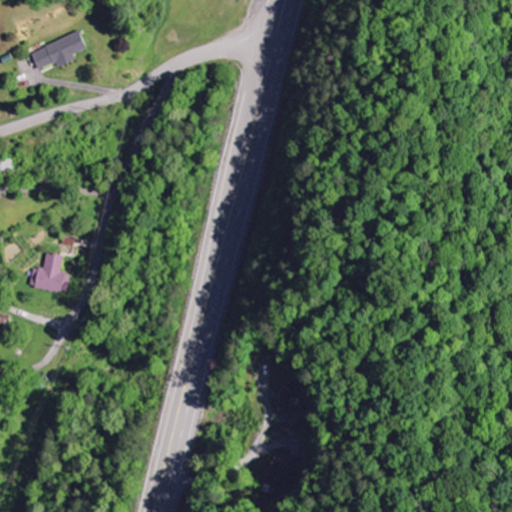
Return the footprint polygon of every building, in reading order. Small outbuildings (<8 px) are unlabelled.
[(64,69),(81,61),(78,55),(91,49),(83,31),(34,54),(43,71),(61,63),(64,69)] [(0,171),(16,171),(15,160),(0,159),(0,171)] [(68,257),(50,255),(48,270),(37,269),(35,288),(72,293),(75,275),(66,273),(68,257)] [(302,386),(281,391),(286,416),(307,412),(302,386)] [(292,490),(301,466),(281,459),(272,483),(292,490)]
